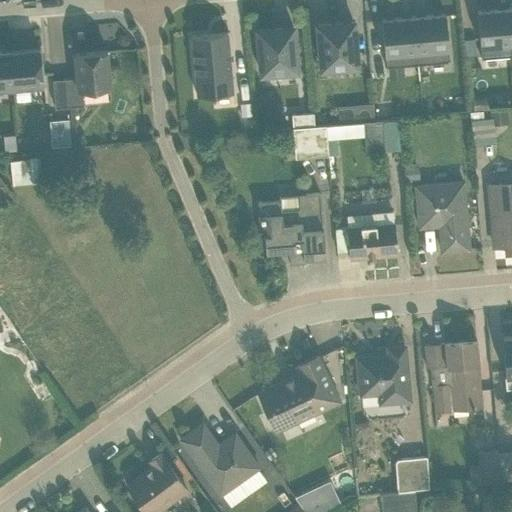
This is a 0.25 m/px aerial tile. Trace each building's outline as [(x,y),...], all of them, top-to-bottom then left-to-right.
[(511,53),(508,6),(476,9),(480,56),(511,53)] [(416,62),(448,59),(444,12),(412,15),(416,62)] [(416,62),(412,15),(380,17),(385,65),(416,62)] [(320,69),(356,66),(352,20),(316,23),(320,69)] [(260,75),(296,72),(291,25),(256,28),(260,75)] [(196,94),(232,90),(226,31),(190,34),(196,94)] [(13,87),(42,85),(39,48),(10,50),(13,87)] [(0,88),(13,87),(10,50),(0,50),(0,88)] [(81,88),(109,85),(106,50),(74,53),(76,76),(52,78),(54,106),(82,104),(81,88)] [(472,109),(481,108),(487,108),(485,95),(471,96),(472,109)] [(337,121),(373,118),(371,101),(335,104),(337,121)] [(482,117),(481,108),(472,109),(469,109),(472,143),(493,141),(492,123),(506,121),(505,106),(489,108),(489,116),(482,117)] [(398,116),(373,118),(337,121),(324,123),(326,153),(336,152),(335,136),(363,133),(364,149),(401,146),(398,116)] [(294,155),(326,153),(324,123),(292,125),(294,155)] [(12,184),(41,181),(41,179),(49,178),(48,165),(40,166),(39,155),(28,156),(29,157),(9,159),(12,184)] [(404,180),(419,179),(417,161),(402,163),(404,180)] [(441,249),(468,247),(462,177),(412,181),(416,226),(438,225),(441,249)] [(490,245),(511,242),(511,178),(485,181),(490,245)] [(302,258),(324,257),(319,190),(278,193),(278,198),(256,200),(259,235),(263,235),(265,253),(295,250),(294,246),(301,245),(302,258)] [(348,257),(396,253),(393,221),(346,224),(348,257)] [(511,334),(501,335),(505,387),(511,386),(511,334)] [(434,410),(481,406),(475,338),(423,342),(425,366),(428,365),(430,383),(431,383),(434,410)] [(377,403),(409,400),(404,344),(387,346),(388,353),(356,356),(359,394),(376,392),(377,403)] [(276,430),(339,401),(317,354),(295,364),(298,371),(257,390),(276,430)] [(179,437),(220,494),(221,493),(230,504),(265,479),(257,467),(260,465),(235,429),(216,442),(202,421),(179,437)] [(468,483),(499,479),(496,449),(496,447),(476,449),(477,460),(467,462),(468,483)] [(511,447),(496,449),(499,479),(511,478),(511,447)] [(146,511),(154,511),(187,489),(160,450),(148,459),(151,464),(126,482),(133,494),(133,496),(138,503),(139,502),(146,511)] [(396,489),(415,488),(427,486),(424,454),(396,456),(393,459),(396,489)] [(416,511),(415,488),(396,489),(379,490),(381,511),(416,511)] [(458,511),(477,511),(479,503),(476,502),(477,492),(466,491),(465,499),(461,499),(458,511)] [(282,511),(305,511),(298,501),(282,511)]
